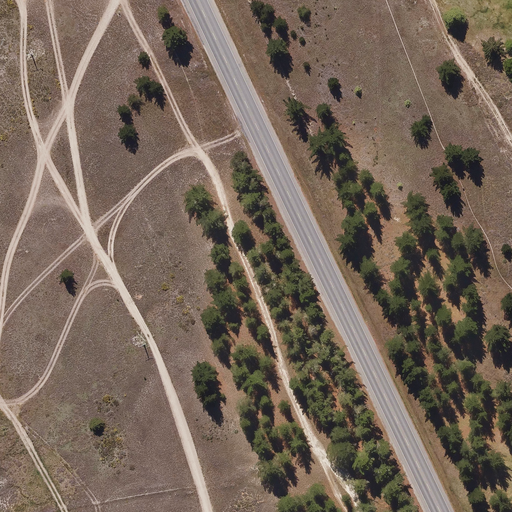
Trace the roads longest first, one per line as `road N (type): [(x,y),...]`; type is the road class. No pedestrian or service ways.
road 1 (primary): [(195,0),(440,511)]
road 2 (track): [(49,0),(84,226),(161,365),(207,511)]
road 3 (track): [(88,233),(177,155),(255,124)]
road 4 (track): [(0,403),(24,396),(44,377),(97,248)]
road 5 (track): [(88,233),(0,323)]
